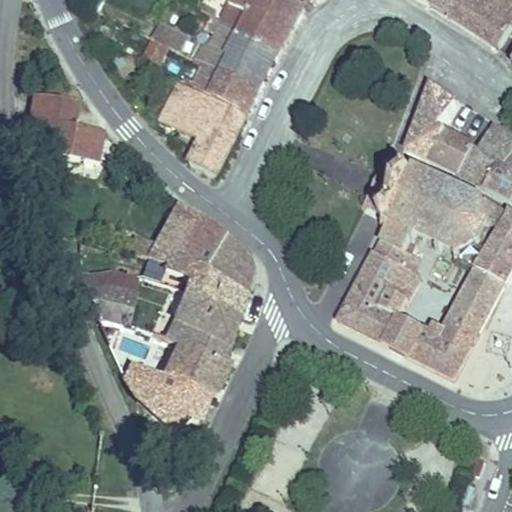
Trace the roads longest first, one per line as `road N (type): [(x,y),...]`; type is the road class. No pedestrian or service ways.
road 1 (residential): [(11,0),(5,130),(151,511)]
road 2 (tertiary): [(233,214),(191,188),(129,128),(79,56),(55,0)]
road 3 (residential): [(233,214),(312,51),(350,8),(370,2)]
road 4 (tertiary): [(511,411),(468,413),(333,345),(295,306)]
road 5 (residential): [(179,511),(274,324),(295,306)]
road 6 (residential): [(370,2),(402,9),(511,88)]
